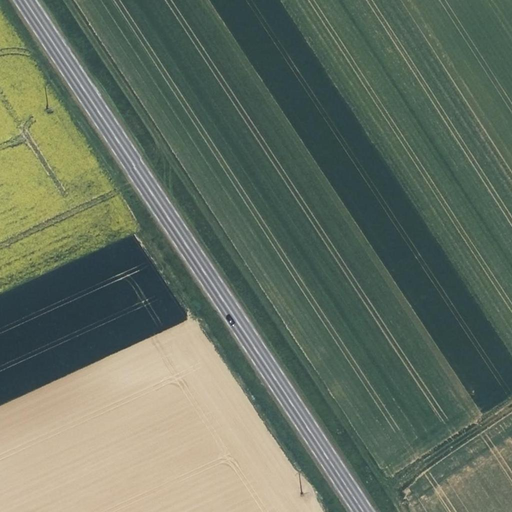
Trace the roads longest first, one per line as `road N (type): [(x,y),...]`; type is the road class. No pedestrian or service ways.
road 1 (primary): [(362,511),(24,0)]
road 2 (track): [(511,408),(394,488),(410,511)]
